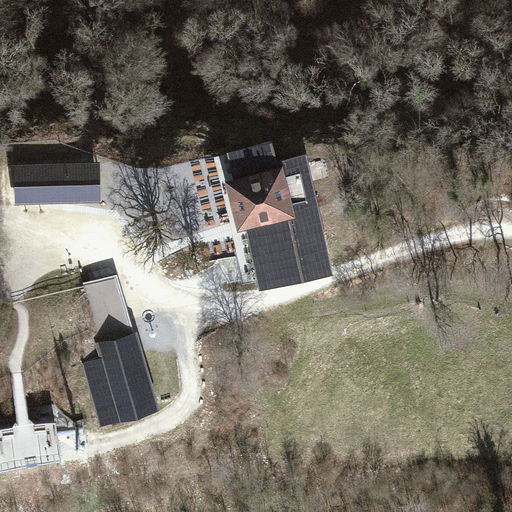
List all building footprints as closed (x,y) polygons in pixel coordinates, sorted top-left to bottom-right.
[(297,213),(247,226),(248,230),(260,281),(262,286),(335,268),(306,152),(277,159),(273,140),(229,151),(234,175),(284,163),(297,213)] [(15,202),(102,199),(101,159),(14,162),(15,202)] [(284,163),(234,175),(226,177),(238,227),(296,213),(284,163)] [(224,186),(165,200),(173,233),(201,226),(208,250),(239,242),(224,186)] [(105,428),(153,402),(131,329),(115,276),(86,284),(101,340),(99,341),(106,356),(86,362),(95,392),(114,387),(117,399),(98,405),(105,428)] [(19,421),(0,423),(0,459),(60,451),(55,416),(30,419),(24,420),(19,421)]
